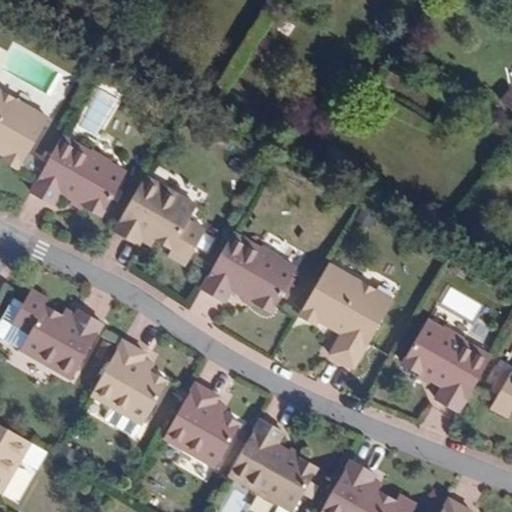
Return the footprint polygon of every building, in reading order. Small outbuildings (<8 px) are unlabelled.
[(0,88),(0,151),(11,158),(8,162),(25,171),(54,119),(0,88)] [(77,127),(99,139),(120,100),(98,88),(77,127)] [(511,110),(511,89),(509,88),(501,105),(511,110)] [(68,138),(36,193),(60,206),(67,194),(107,217),(131,174),(116,165),(117,164),(96,152),(95,153),(68,138)] [(150,178),(119,232),(144,246),(149,237),(159,243),(160,241),(194,260),(211,232),(193,222),(202,207),(150,178)] [(238,234),(206,289),(230,303),(237,290),(277,313),(302,270),(286,261),(287,260),(266,248),(265,250),(238,234)] [(334,264),(304,316),(320,326),(323,321),(338,330),(340,325),(349,330),(334,355),(358,369),(397,301),(334,264)] [(33,297),(16,326),(34,336),(25,350),(77,380),(108,325),(83,311),(78,320),(68,315),(67,317),(33,297)] [(440,399),(463,413),(495,357),(467,342),(468,340),(447,329),(447,330),(431,321),(407,364),(447,387),(440,399)] [(151,355),(127,342),(96,396),(148,425),(172,382),(156,373),(157,370),(145,364),(151,355)] [(511,377),(498,402),(511,410),(511,377)] [(223,398),(200,384),(169,439),(220,468),(245,425),(228,415),(229,413),(218,407),(223,398)] [(265,420),(233,476),(260,491),(260,493),(280,504),(281,503),(297,511),(321,469),(281,446),(288,434),(265,420)] [(35,443),(0,423),(0,491),(5,495),(25,461),(35,443)] [(35,443),(25,461),(42,471),(52,453),(35,443)] [(379,475),(354,461),(325,511),(416,511),(417,511),(383,492),(384,490),(374,484),(379,475)] [(474,511),(453,499),(445,511),(474,511)]
